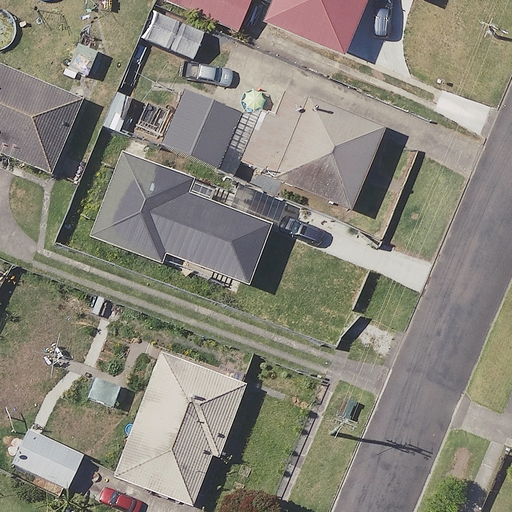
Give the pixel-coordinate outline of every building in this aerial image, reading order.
[(244,0),(170,0),(169,5),(237,26),(244,0)] [(280,0),(273,20),(348,50),(367,0),(280,0)] [(80,94),(0,61),(0,151),(48,171),(80,94)] [(138,93),(112,83),(95,130),(122,139),(138,93)] [(238,112),(182,89),(160,143),(217,166),(238,112)] [(378,131),(277,90),(247,164),(348,205),(378,131)] [(330,242),(192,181),(158,259),(296,320),(330,242)] [(244,379),(157,346),(110,474),(191,503),(211,449),(218,452),(244,379)] [(81,453),(28,427),(11,461),(65,487),(81,453)]
